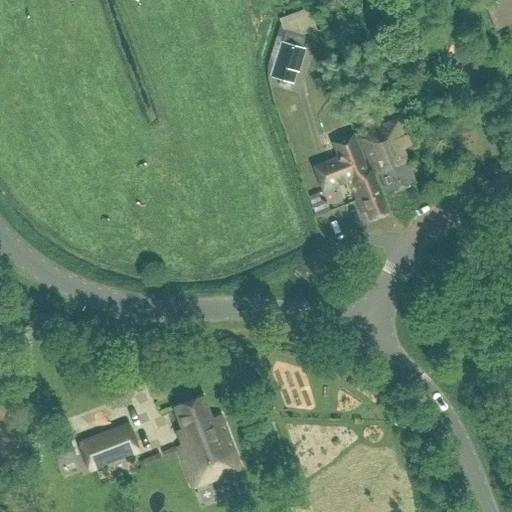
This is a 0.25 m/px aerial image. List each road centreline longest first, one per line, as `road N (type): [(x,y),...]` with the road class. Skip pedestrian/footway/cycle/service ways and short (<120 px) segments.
road 1 (tertiary): [(0,237),(37,268),(109,303),(168,312),(276,311),(361,335)]
road 2 (tertiary): [(361,335),(421,231),(511,184)]
road 3 (tertiary): [(485,511),(429,395),(361,335)]
